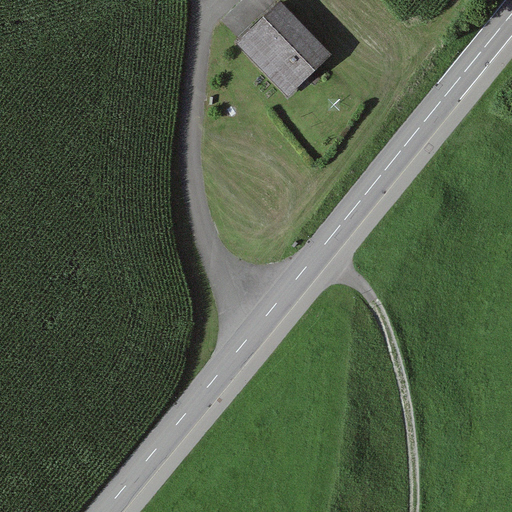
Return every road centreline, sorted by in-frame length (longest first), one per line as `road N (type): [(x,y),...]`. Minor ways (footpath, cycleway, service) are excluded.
road 1 (tertiary): [(106,511),(511,24)]
road 2 (track): [(324,256),(364,280),(397,340),(413,405),(418,511)]
